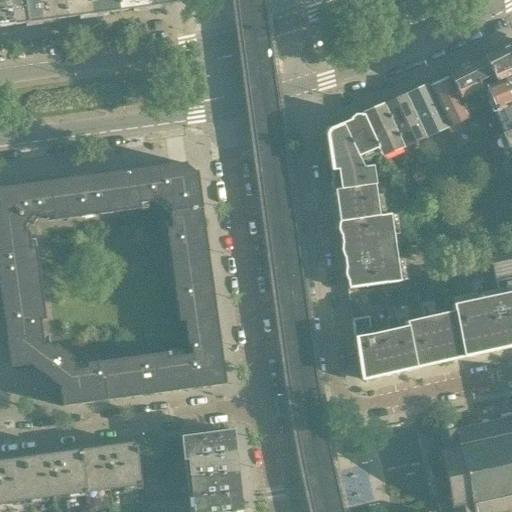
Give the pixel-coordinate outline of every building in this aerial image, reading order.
[(0,0),(0,27),(11,26),(7,0),(0,0)] [(34,0),(7,0),(11,26),(25,24),(25,27),(38,25),(34,0)] [(62,0),(34,0),(38,25),(53,23),(52,21),(65,19),(62,0)] [(88,0),(62,0),(65,19),(79,17),(79,20),(91,18),(88,0)] [(116,0),(88,0),(91,18),(106,16),(106,13),(118,12),(116,0)] [(143,0),(116,0),(118,12),(132,10),(132,12),(145,11),(143,0)] [(172,0),(143,0),(145,11),(160,9),(160,6),(173,4),(172,0)] [(511,44),(485,59),(496,84),(511,76),(511,44)] [(460,71),(449,76),(461,99),(483,90),(496,84),(485,59),(468,67),(466,63),(458,67),(460,71)] [(461,99),(449,76),(441,80),(436,80),(431,82),(428,86),(427,87),(445,127),(448,134),(462,127),(459,121),(469,116),(461,99)] [(511,76),(496,84),(483,90),(493,113),(511,105),(511,76)] [(427,87),(406,97),(425,136),(445,127),(427,87)] [(406,97),(384,106),(403,146),(425,136),(406,97)] [(511,105),(493,113),(503,135),(511,130),(511,105)] [(384,106),(361,116),(376,149),(380,156),(403,146),(384,106)] [(348,120),(349,121),(339,125),(355,158),(376,149),(361,116),(360,116),(353,116),(348,120)] [(360,168),(355,158),(339,125),(328,130),(326,128),(322,135),(324,137),(332,191),(372,185),(372,184),(370,167),(360,168)] [(511,130),(503,135),(500,136),(506,149),(500,151),(504,160),(510,158),(511,157),(511,130)] [(284,177),(280,149),(258,155),(261,180),(262,180),(283,177),(284,177)] [(386,164),(391,176),(400,172),(394,160),(386,164)] [(185,164),(147,169),(151,201),(152,201),(157,200),(166,207),(167,214),(201,209),(196,172),(194,172),(185,166),(185,164)] [(147,169),(106,175),(89,177),(94,211),(109,209),(110,215),(137,211),(137,205),(152,203),(152,201),(151,201),(147,169)] [(31,185),(35,217),(36,220),(50,218),(51,223),(81,219),(80,213),(94,211),(89,177),(31,185)] [(287,207),(283,177),(262,180),(267,209),(267,210),(266,210),(266,211),(289,208),(288,207),(287,207)] [(372,185),(332,191),(337,222),(387,215),(388,215),(383,182),(372,184),(372,185)] [(31,185),(0,188),(0,238),(23,235),(22,229),(30,218),(35,217),(31,185)] [(293,242),(288,210),(289,210),(289,208),(266,211),(266,213),(267,213),(271,243),(270,243),(271,245),(293,242)] [(201,209),(167,214),(169,229),(165,230),(168,252),(173,251),(175,268),(208,264),(201,209)] [(393,261),(390,236),(387,215),(337,222),(343,268),(393,261)] [(26,235),(23,235),(0,238),(0,290),(1,297),(34,293),(31,276),(37,275),(34,249),(28,250),(26,235)] [(297,274),(292,244),(293,244),(293,242),(271,245),(271,246),(276,277),(275,277),(275,278),(297,275),(297,274)] [(488,245),(455,251),(457,262),(490,256),(488,245)] [(444,253),(447,270),(458,268),(455,252),(444,253)] [(511,259),(492,264),(497,295),(450,306),(451,311),(461,359),(511,347),(511,259)] [(486,260),(466,264),(468,273),(488,269),(486,260)] [(396,281),(393,261),(343,268),(346,288),(396,281)] [(208,264),(175,268),(177,282),(172,283),(176,307),(180,306),(183,322),(216,318),(208,264)] [(301,307),(297,277),(298,277),(297,275),(275,278),(276,280),(280,310),(280,312),(302,309),(302,307),(301,307)] [(34,293),(1,297),(9,354),(42,350),(42,347),(38,323),(44,322),(42,308),(36,309),(34,293)] [(306,340),(302,311),(303,311),(302,309),(280,312),(280,313),(281,313),(285,343),(284,343),(284,345),(307,342),(307,340),(306,340)] [(404,321),(405,325),(413,370),(461,359),(451,311),(404,321)] [(216,318),(183,322),(187,348),(190,347),(191,356),(195,388),(225,384),(216,318)] [(377,378),(369,334),(366,318),(351,320),(359,376),(357,379),(364,383),(365,381),(377,378)] [(405,325),(369,334),(377,378),(413,370),(405,325)] [(312,373),(307,344),(307,342),(284,345),(285,347),(290,377),(312,373)] [(47,346),(42,347),(42,350),(9,354),(10,368),(30,365),(59,387),(62,407),(77,405),(73,372),(75,372),(74,367),(69,362),(71,359),(55,347),(53,349),(47,346)] [(132,364),(119,366),(123,398),(170,392),(166,359),(152,361),(151,356),(131,359),(132,364)] [(191,356),(166,359),(170,392),(195,388),(191,356)] [(86,370),(75,372),(73,372),(77,405),(123,398),(119,366),(105,368),(104,363),(85,365),(86,370)] [(312,373),(290,377),(289,377),(294,411),(295,411),(317,407),(317,406),(318,406),(313,373),(312,373)] [(323,436),(321,424),(317,407),(295,411),(297,426),(300,441),(299,441),(299,443),(324,437),(324,435),(323,436)] [(511,511),(511,416),(454,429),(454,428),(453,427),(452,425),(450,424),(449,424),(448,423),(446,423),(444,423),(443,423),(441,423),(440,424),(439,425),(437,426),(437,428),(436,429),(435,431),(435,432),(435,434),(434,434),(438,450),(426,452),(439,511),(451,509),(451,511),(511,511)] [(231,432),(181,439),(183,460),(189,460),(234,453),(233,444),(231,432)] [(330,468),(324,439),(325,439),(324,437),(299,443),(300,445),(306,474),(306,476),(331,470),(331,468),(330,468)] [(136,445),(107,449),(113,489),(141,485),(136,445)] [(107,449),(79,453),(85,493),(113,489),(107,449)] [(79,453),(51,457),(56,497),(85,493),(79,453)] [(234,453),(189,460),(183,460),(185,480),(236,473),(234,453)] [(51,457),(23,461),(29,501),(56,497),(51,457)] [(23,461),(0,463),(0,491),(2,505),(29,501),(23,461)] [(337,501),(330,472),(331,472),(331,470),(306,476),(306,477),(307,477),(314,507),(313,507),(313,509),(339,503),(338,501),(337,501)] [(236,473),(185,480),(187,499),(193,498),(238,493),(236,473)] [(240,511),(238,493),(193,498),(187,499),(188,511),(240,511)] [(339,511),(338,505),(339,504),(339,503),(313,509),(314,511),(315,511),(314,511),(339,511)]
